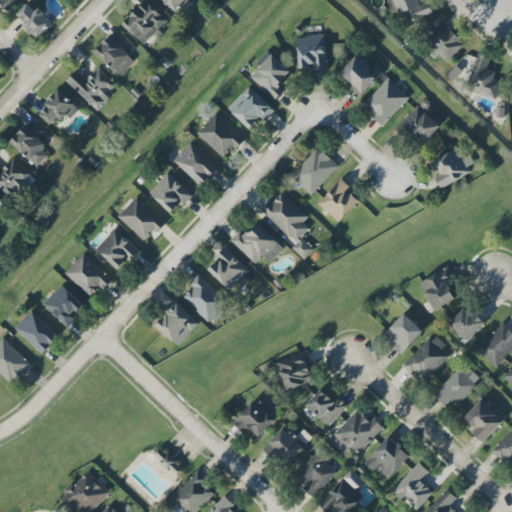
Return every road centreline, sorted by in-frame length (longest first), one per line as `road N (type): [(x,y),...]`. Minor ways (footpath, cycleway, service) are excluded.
road 1 (residential): [(103,336),(315,111)]
road 2 (residential): [(103,336),(288,511)]
road 3 (residential): [(508,504),(351,357)]
road 4 (residential): [(107,0),(0,112)]
road 5 (residential): [(0,433),(103,336)]
